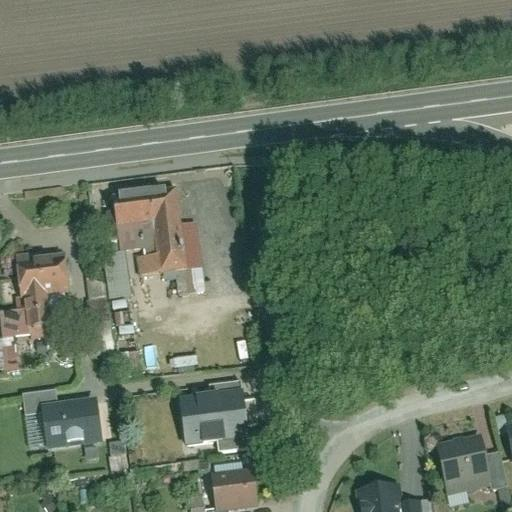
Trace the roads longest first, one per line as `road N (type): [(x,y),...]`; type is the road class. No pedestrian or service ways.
road 1 (primary): [(391,114),(0,169)]
road 2 (residential): [(511,386),(361,429),(327,461),(308,511)]
road 3 (residential): [(391,114),(511,145)]
road 4 (primary): [(511,98),(391,114)]
